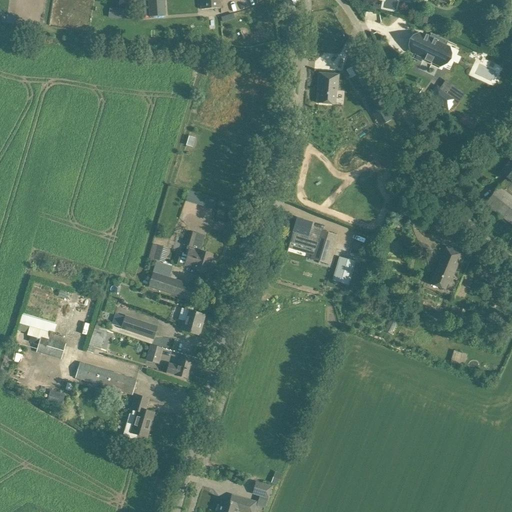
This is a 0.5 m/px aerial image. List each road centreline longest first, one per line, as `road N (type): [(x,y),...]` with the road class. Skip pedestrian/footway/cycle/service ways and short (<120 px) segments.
road 1 (tertiary): [(174,511),(287,106),(289,0)]
road 2 (unclassified): [(511,250),(455,199),(342,0)]
